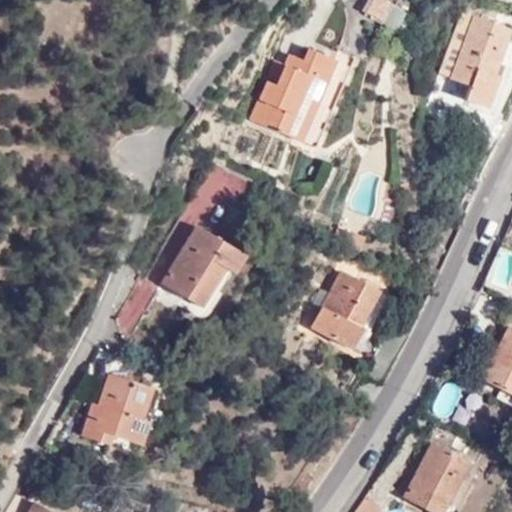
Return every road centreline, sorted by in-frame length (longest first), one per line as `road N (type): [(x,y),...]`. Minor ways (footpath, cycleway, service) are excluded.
road 1 (residential): [(0,494),(82,353),(188,94),(271,0)]
road 2 (residential): [(323,511),(511,167)]
road 3 (track): [(167,137),(186,0)]
